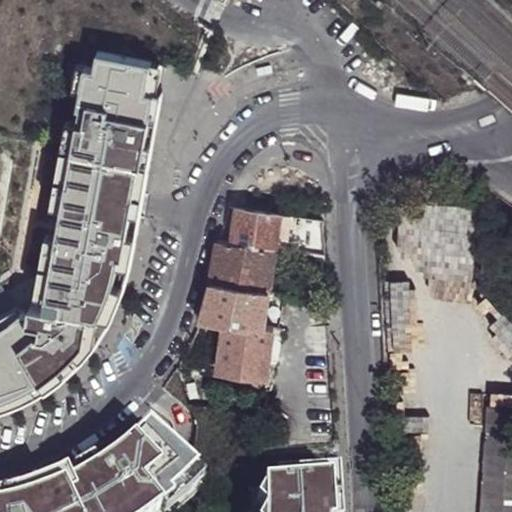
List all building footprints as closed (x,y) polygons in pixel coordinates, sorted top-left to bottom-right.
[(37,298),(115,316),(124,295),(130,277),(133,263),(152,161),(167,86),(151,83),(158,58),(101,48),(99,63),(87,61),(80,118),(72,115),(37,298)] [(236,209),(236,210),(232,241),(232,242),(275,248),(280,215),(236,209)] [(227,211),(226,222),(233,223),(235,212),(227,211)] [(290,216),(280,215),(275,248),(285,250),(290,216)] [(232,241),(217,239),(214,260),(210,282),(269,289),(275,248),(232,242),(232,241)] [(325,265),(324,256),(312,254),(310,262),(325,265)] [(269,289),(210,282),(206,300),(200,318),(224,322),(264,327),(269,289)] [(100,340),(115,316),(37,298),(5,323),(0,324),(0,412),(22,404),(46,392),(76,368),(100,340)] [(278,329),(264,327),(224,322),(217,368),(267,375),(272,336),(277,337),(278,329)] [(511,511),(511,407),(494,406),(486,511),(511,511)] [(88,463),(78,469),(63,478),(47,485),(29,492),(10,497),(0,499),(0,511),(161,511),(171,504),(166,499),(194,473),(140,420),(119,440),(109,449),(98,456),(88,463)] [(202,481),(194,473),(166,499),(171,504),(174,508),(202,481)] [(330,511),(329,485),(263,488),(263,493),(255,506),(259,511),(330,511)]
